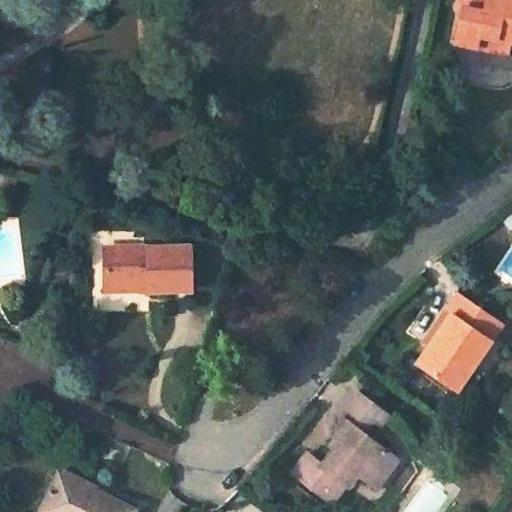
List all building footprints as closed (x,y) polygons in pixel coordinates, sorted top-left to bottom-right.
[(456,1),(448,37),(470,41),(473,29),(506,36),(511,37),(511,0),(468,0),(468,3),(456,1)] [(473,29),(470,41),(504,49),(506,36),(473,29)] [(429,159),(447,173),(459,160),(441,146),(429,159)] [(189,250),(103,257),(106,291),(150,288),(151,298),(192,294),(189,250)] [(150,288),(106,291),(107,301),(151,298),(150,288)] [(414,360),(455,386),(466,369),(460,365),(482,333),(487,336),(499,319),(452,288),(439,306),(447,312),(426,343),(414,360)] [(447,312),(439,306),(418,338),(426,343),(447,312)] [(329,471),(356,489),(364,477),(380,487),(401,456),(375,439),(366,434),(376,419),(385,426),(392,415),(359,393),(343,418),(349,422),(338,437),(343,440),(348,443),(341,452),(329,471)] [(341,452),(348,443),(343,440),(336,449),(341,452)] [(140,511),(66,474),(49,508),(55,511),(140,511)]
